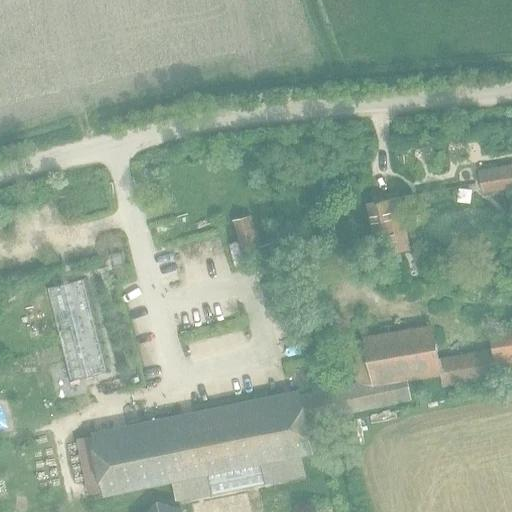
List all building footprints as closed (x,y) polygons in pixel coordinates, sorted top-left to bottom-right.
[(511,162),(478,168),(482,193),(511,187),(511,162)] [(399,197),(383,200),(366,203),(375,256),(408,250),(399,197)] [(235,220),(243,249),(257,246),(249,216),(235,220)] [(46,288),(69,381),(108,372),(85,279),(46,288)] [(332,416),(383,405),(410,400),(407,380),(442,374),(444,388),(511,376),(511,331),(492,335),(495,353),(436,362),(430,326),(362,337),(363,339),(346,342),(353,384),(325,389),(332,416)] [(300,394),(299,391),(94,432),(94,435),(79,438),(90,493),(105,490),(106,493),(116,491),(116,492),(174,481),(178,500),(305,474),(301,453),(311,451),(305,421),(332,416),(325,389),(300,394)]
